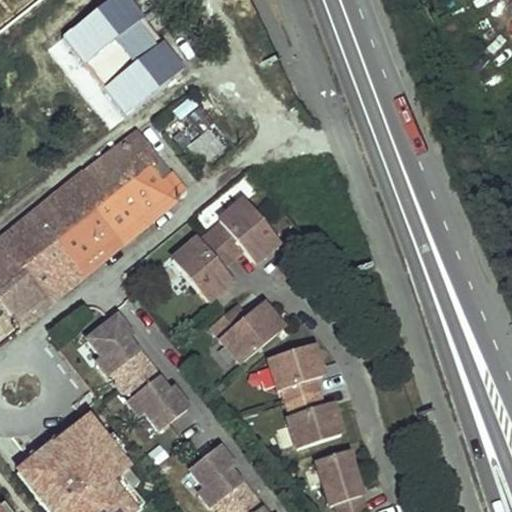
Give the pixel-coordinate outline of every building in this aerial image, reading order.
[(95,16),(81,28),(118,75),(100,89),(125,120),(164,88),(102,10),(99,13),(96,9),(91,12),(95,16)] [(62,42),(100,89),(118,75),(81,28),(62,42)] [(171,176),(138,135),(105,162),(103,161),(82,178),(105,205),(148,170),(160,185),(171,176)] [(211,137),(187,156),(199,170),(223,151),(211,137)] [(148,170),(105,205),(94,214),(120,245),(185,193),(171,176),(160,185),(148,170)] [(105,205),(82,178),(51,205),(73,231),(83,223),(94,214),(105,205)] [(279,244),(244,202),(219,223),(221,225),(210,234),(232,260),(243,251),(250,260),(261,250),(266,255),(279,244)] [(73,231),(51,205),(0,245),(0,248),(10,261),(21,274),(54,247),(73,231)] [(120,245),(94,214),(83,223),(109,255),(120,245)] [(81,278),(109,255),(83,223),(73,231),(54,247),(81,278)] [(197,241),(172,262),(207,304),(221,293),(216,288),(228,279),(221,270),(232,260),(210,234),(199,243),(197,241)] [(54,247),(21,274),(22,276),(32,289),(46,307),(81,278),(54,247)] [(0,269),(10,261),(0,248),(0,269)] [(261,250),(250,260),(254,265),(266,255),(261,250)] [(10,261),(0,269),(0,294),(22,276),(21,274),(10,261)] [(32,289),(22,276),(0,294),(0,304),(4,310),(32,289)] [(232,284),(228,279),(216,288),(221,293),(232,284)] [(4,310),(20,329),(46,307),(32,289),(4,310)] [(237,308),(211,330),(242,366),(279,334),(269,323),(274,319),(263,306),(247,319),(237,308)] [(130,337),(115,318),(86,341),(100,359),(95,363),(106,378),(111,373),(132,400),(126,404),(137,418),(143,414),(157,432),(186,409),(171,390),(167,394),(157,381),(160,379),(138,350),(135,353),(126,340),(130,337)] [(284,330),(274,319),(269,323),(279,334),(284,330)] [(314,348),(271,362),(280,392),(284,391),(288,405),(321,394),(317,380),(313,370),(321,368),(314,348)] [(324,378),(321,368),(313,370),(317,380),(324,378)] [(290,419),(299,450),(343,436),(336,415),(329,417),(326,408),(321,394),(288,405),(293,418),(290,419)] [(336,415),(333,405),(326,408),(329,417),(336,415)] [(32,461),(16,474),(46,511),(130,511),(108,484),(126,470),(87,421),(51,449),(49,450),(55,458),(39,471),(32,461)] [(50,448),(32,461),(39,471),(55,458),(49,450),(51,449),(50,448)] [(233,469),(218,450),(189,472),(204,491),(198,495),(209,509),(215,505),(219,511),(262,511),(264,511),(242,483),(239,485),(229,473),(233,469)] [(349,454),(320,464),(334,507),(338,505),(340,511),(367,511),(365,503),(361,505),(359,498),(363,497),(349,454)]
